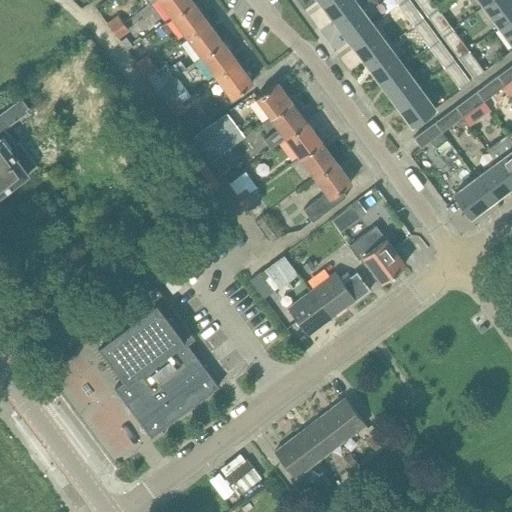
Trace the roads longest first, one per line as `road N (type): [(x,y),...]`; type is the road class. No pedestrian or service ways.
road 1 (residential): [(122,511),(459,263)]
road 2 (residential): [(258,0),(459,263)]
road 3 (tertiary): [(0,368),(103,511)]
